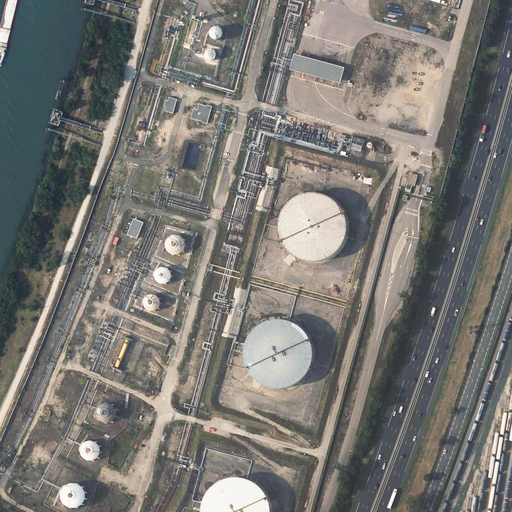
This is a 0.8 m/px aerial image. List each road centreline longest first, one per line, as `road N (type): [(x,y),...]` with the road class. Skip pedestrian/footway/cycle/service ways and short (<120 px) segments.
road 1 (motorway): [(511,43),(431,321),(362,511)]
road 2 (track): [(0,418),(76,229),(144,0)]
road 3 (motorway): [(382,511),(511,115)]
road 4 (track): [(0,328),(43,224),(110,0)]
road 5 (track): [(120,216),(13,461)]
road 6 (secondary): [(511,261),(425,511)]
road 7 (unclassified): [(425,147),(414,137),(317,112),(311,87),(338,0)]
road 8 (unclassified): [(323,511),(382,318)]
road 9 (unclassified): [(468,0),(425,147)]
